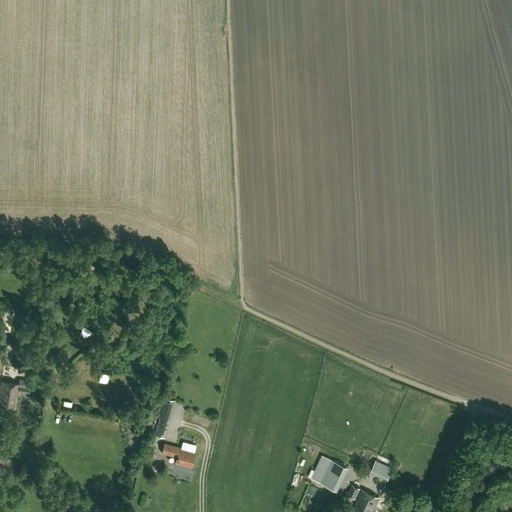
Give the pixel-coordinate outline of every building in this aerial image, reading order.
[(114,386),(115,379),(107,378),(106,384),(114,386)] [(0,406),(15,409),(17,394),(20,394),(20,391),(29,393),(30,385),(32,385),(33,381),(25,379),(25,384),(21,384),(21,385),(19,385),(19,384),(1,381),(0,387),(0,406)] [(164,437),(169,419),(159,416),(154,434),(164,437)] [(198,451),(199,445),(186,442),(185,448),(198,451)] [(179,448),(180,447),(164,443),(162,452),(177,456),(175,462),(191,466),(195,453),(179,448)] [(349,467),(330,458),(319,481),(337,490),(349,467)] [(376,460),(371,471),(388,479),(393,468),(376,460)] [(355,498),(359,489),(352,485),(348,494),(355,498)] [(372,511),(379,497),(362,490),(352,511),(372,511)]
